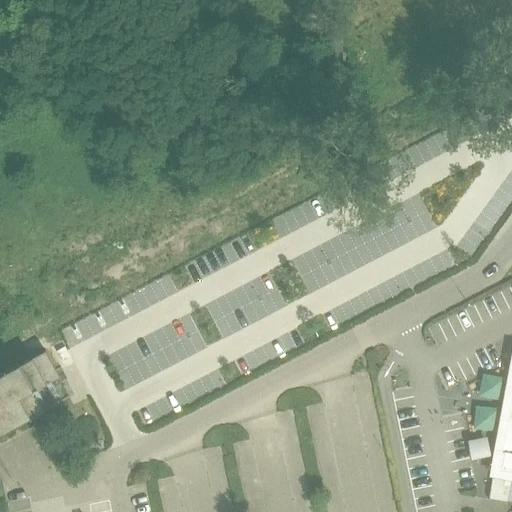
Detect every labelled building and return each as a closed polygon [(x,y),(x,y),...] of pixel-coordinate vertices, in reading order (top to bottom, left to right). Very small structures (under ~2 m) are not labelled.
[(330,61),(339,59),(336,38),(326,40),(330,61)] [(384,334),(367,344),(373,356),(391,346),(384,334)] [(0,511),(0,433),(26,419),(70,395),(55,369),(45,350),(0,374),(0,511)] [(511,385),(496,470),(511,473),(511,385)] [(489,499),(511,503),(511,480),(493,477),(489,499)]
